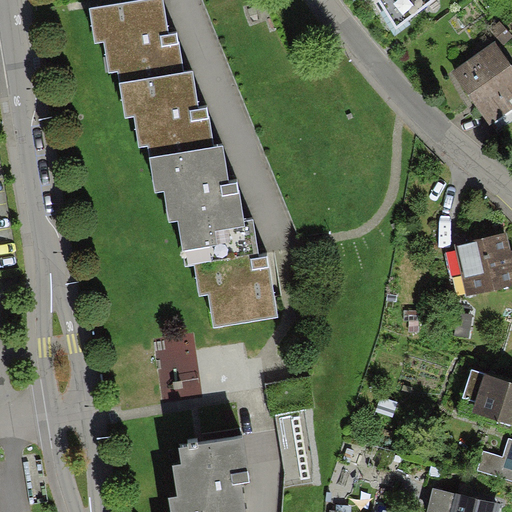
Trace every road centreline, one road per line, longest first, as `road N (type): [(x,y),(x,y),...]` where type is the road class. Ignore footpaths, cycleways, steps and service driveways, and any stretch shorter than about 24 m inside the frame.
road 1 (residential): [(2,0),(86,511)]
road 2 (residential): [(322,0),(419,113),(511,193)]
